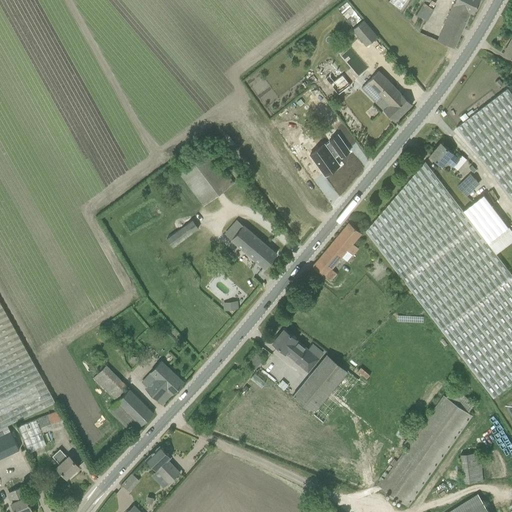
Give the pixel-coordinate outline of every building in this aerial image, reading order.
[(455,0),(438,40),(454,47),(470,12),(474,14),(480,0),(455,0)] [(428,19),(434,8),(424,3),(418,14),(428,19)] [(364,20),(352,30),(359,38),(371,29),(364,20)] [(272,71),(286,61),(281,55),(267,65),(272,71)] [(395,122),(412,105),(379,71),(361,88),(381,108),(395,122)] [(343,74),(332,83),(339,91),(350,83),(343,74)] [(499,78),(494,82),(499,88),(503,84),(499,78)] [(511,94),(507,88),(475,113),(468,118),(463,122),(456,127),(462,135),(511,200),(511,94)] [(468,118),(466,115),(465,113),(460,117),(463,122),(468,118)] [(312,135),(294,147),(302,160),(321,148),(312,135)] [(327,147),(313,158),(328,179),(342,169),(337,161),(342,158),(343,161),(352,154),(340,138),(332,144),(332,145),(328,149),(327,147)] [(452,152),(441,143),(430,155),(442,165),(446,160),(453,166),(459,159),(452,153),(452,152)] [(234,183),(208,148),(178,171),(204,205),(234,183)] [(463,211),(425,161),(365,231),(493,398),(511,383),(511,274),(488,243),(508,227),(484,195),(463,211)] [(466,195),(479,183),(471,174),(458,187),(466,195)] [(193,220),(166,239),(172,247),(199,228),(193,220)] [(231,239),(264,268),(276,254),(243,226),(237,221),(226,234),(232,239),(231,239)] [(347,261),(353,255),(358,248),(352,243),(361,233),(349,223),(313,266),(325,276),(331,281),(337,274),(331,268),(341,257),(347,261)] [(385,300),(390,305),(395,300),(391,295),(385,300)] [(0,458),(19,449),(8,425),(56,402),(0,301),(0,458)] [(223,303),(224,311),(239,309),(238,301),(223,303)] [(284,328),(273,342),(273,343),(278,346),(278,347),(309,371),(320,358),(296,339),(296,338),(284,328)] [(298,402),(303,406),(312,413),(348,370),(327,354),(292,397),(298,402)] [(139,357),(131,356),(130,363),(138,364),(139,357)] [(146,388),(162,404),(184,382),(162,361),(143,382),(148,386),(146,388)] [(129,386),(107,364),(93,378),(114,400),(129,386)] [(472,415),(469,413),(475,403),(453,388),(446,397),(444,395),(411,442),(407,439),(402,446),(406,449),(404,452),(401,450),(399,452),(402,455),(397,461),(394,458),(389,465),(392,468),(383,481),(381,479),(377,485),(379,486),(408,506),(472,415)] [(130,389),(117,402),(108,410),(132,434),(141,425),(141,426),(154,413),(130,389)] [(59,425),(54,412),(38,418),(43,431),(59,425)] [(157,470),(169,483),(180,472),(168,460),(171,457),(160,445),(146,459),(157,470)] [(57,467),(67,478),(79,466),(69,456),(68,457),(60,449),(53,456),(60,464),(57,467)] [(459,455),(463,484),(483,481),(479,453),(459,455)] [(122,483),(130,491),(140,479),(132,472),(122,483)] [(15,511),(26,511),(32,510),(26,497),(21,487),(14,490),(18,500),(11,503),(15,511)] [(488,511),(477,494),(447,511),(488,511)] [(154,498),(147,496),(145,502),(153,504),(154,498)]
